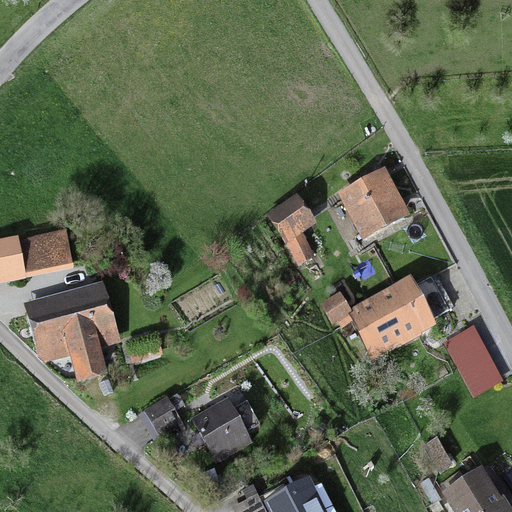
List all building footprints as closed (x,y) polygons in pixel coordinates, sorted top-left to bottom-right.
[(362,240),(407,215),(383,173),(338,197),(362,240)] [(287,240),(309,225),(294,203),(272,219),(287,240)] [(0,283),(76,270),(69,231),(23,240),(22,235),(0,238),(0,283)] [(434,277),(402,294),(413,314),(420,311),(427,326),(453,312),(434,277)] [(37,363),(69,355),(76,383),(108,375),(100,346),(120,341),(107,290),(24,311),(37,363)] [(402,294),(358,317),(378,353),(427,326),(420,311),(413,314),(402,294)] [(338,299),(323,309),(336,330),(351,320),(338,299)] [(144,412),(160,437),(180,424),(164,399),(144,412)] [(193,420),(214,460),(250,441),(229,401),(193,420)] [(511,511),(511,492),(492,456),(445,481),(462,511),(511,511)] [(321,511),(309,488),(270,507),(272,511),(321,511)]
